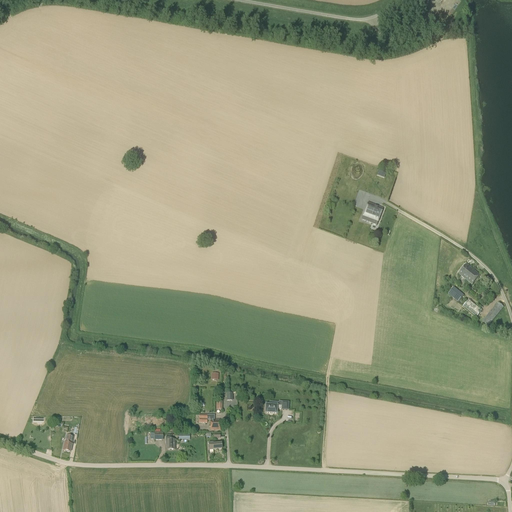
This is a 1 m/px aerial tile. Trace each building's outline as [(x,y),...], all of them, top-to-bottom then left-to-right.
[(377,225),(383,208),(368,203),(353,241),(364,245),(363,247),(370,249),(370,248),(368,247),(370,241),(366,240),(373,224),(377,225)] [(472,285),(480,275),(467,265),(459,274),(472,285)] [(464,296),(454,287),(448,294),(458,303),(464,296)] [(463,306),(476,317),(482,310),(469,300),(463,306)] [(488,327),(504,307),(498,303),(482,322),(488,327)] [(276,414),(277,409),(281,409),(288,410),(288,402),(282,402),(281,405),(276,405),(266,405),(266,404),(265,404),(265,412),(265,413),(276,414)] [(220,420),(214,420),(214,416),(199,416),(199,423),(207,423),(207,420),(210,420),(210,430),(220,430),(220,420)] [(72,431),(71,433),(77,435),(79,426),(76,425),(75,428),(74,428),(74,431),(72,431)] [(71,445),(73,438),(66,436),(65,443),(64,443),(63,451),(66,451),(67,452),(68,453),(69,452),(70,452),(72,445),(71,445)] [(167,446),(167,450),(175,450),(175,440),(171,441),(171,437),(166,437),(166,446),(167,446)]
